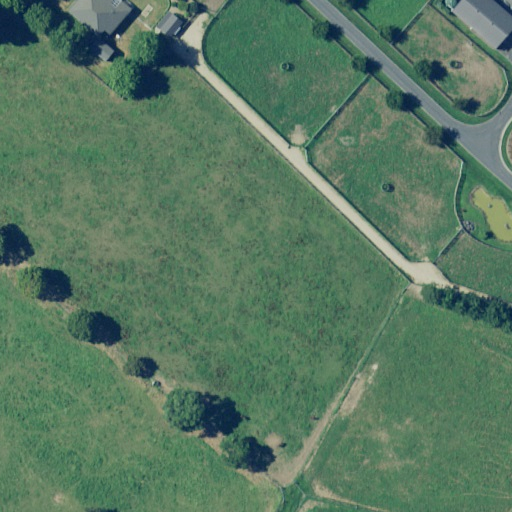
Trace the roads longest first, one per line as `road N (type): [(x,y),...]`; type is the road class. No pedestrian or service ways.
road 1 (track): [(511,80),(299,490)]
road 2 (track): [(299,490),(2,511)]
road 3 (track): [(299,490),(511,486)]
